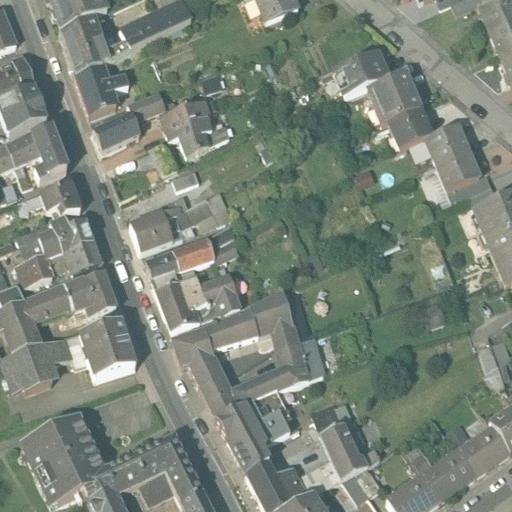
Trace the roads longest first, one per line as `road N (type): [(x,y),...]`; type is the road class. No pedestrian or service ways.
road 1 (secondary): [(18,0),(151,353),(229,511)]
road 2 (residential): [(360,0),(511,133)]
